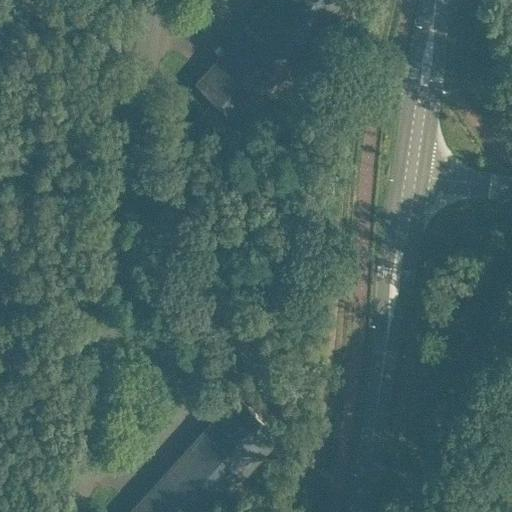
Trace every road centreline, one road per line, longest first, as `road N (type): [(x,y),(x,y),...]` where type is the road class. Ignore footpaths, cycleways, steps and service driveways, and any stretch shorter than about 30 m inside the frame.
road 1 (secondary): [(397,171),(381,281),(385,358)]
road 2 (secondary): [(385,358),(410,273),(423,176)]
road 3 (secondary): [(423,176),(432,15)]
road 4 (secondary): [(432,15),(397,171)]
road 5 (secondary): [(385,358),(362,511)]
